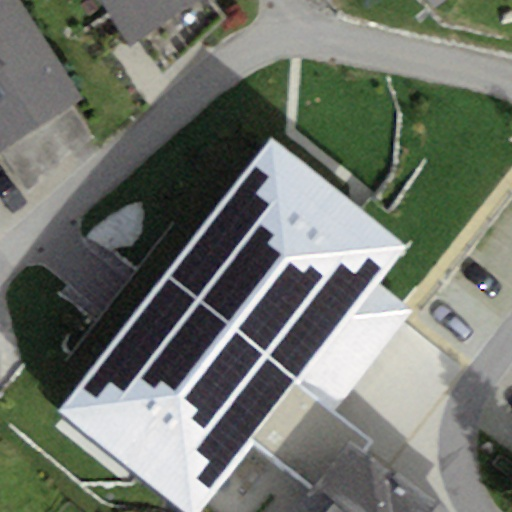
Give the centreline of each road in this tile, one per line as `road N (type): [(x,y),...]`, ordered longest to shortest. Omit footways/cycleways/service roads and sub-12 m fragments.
road 1 (residential): [(0,276),(233,66),(267,46),(330,40),(511,84)]
road 2 (residential): [(511,349),(463,429),(459,459),(478,511)]
